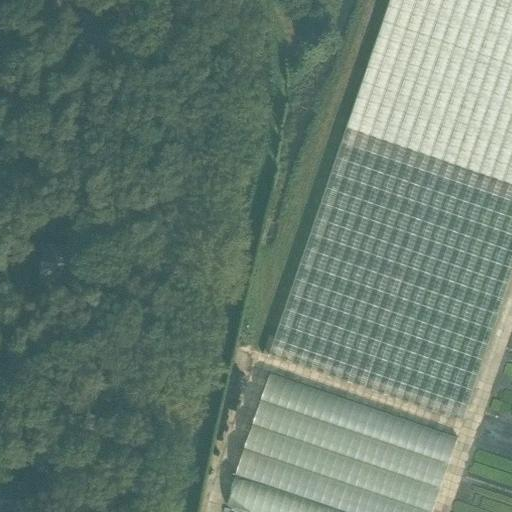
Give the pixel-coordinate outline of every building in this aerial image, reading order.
[(511,0),(390,0),(269,357),(463,423),(511,280),(511,0)] [(81,25),(77,52),(89,54),(91,47),(107,49),(110,29),(81,25)] [(0,55),(4,56),(12,31),(0,27),(0,55)] [(37,283),(51,285),(52,275),(72,277),(74,248),(40,245),(37,283)] [(234,511),(434,511),(458,433),(267,376),(227,510),(234,511)] [(0,511),(6,511),(7,510),(28,511),(30,484),(0,482),(0,511)]
